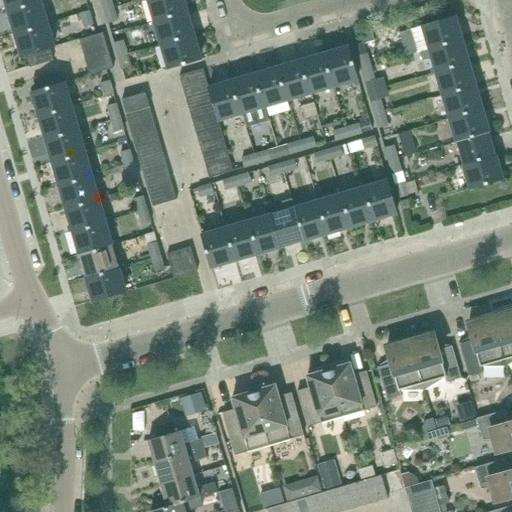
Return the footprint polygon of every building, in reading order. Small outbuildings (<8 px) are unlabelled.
[(5,0),(8,10),(40,1),(39,0),(5,0)] [(100,0),(105,13),(114,10),(111,0),(100,0)] [(156,24),(187,14),(182,0),(149,0),(156,24)] [(15,33),(47,24),(40,1),(8,10),(15,33)] [(114,10),(105,13),(108,24),(117,21),(114,10)] [(83,27),(93,24),(89,12),(80,14),(83,27)] [(162,46),(194,37),(187,14),(156,24),(162,46)] [(430,51),(462,41),(454,17),(423,26),(430,51)] [(49,49),(54,48),(47,24),(15,33),(22,57),(26,56),(49,49)] [(83,53),(107,46),(103,33),(80,40),(83,53)] [(169,69),(200,60),(194,37),(162,46),(169,69)] [(131,67),(127,54),(123,41),(114,44),(121,70),(131,67)] [(437,73),(468,64),(462,41),(430,51),(437,73)] [(86,65),(110,58),(107,46),(83,53),(86,65)] [(335,86),(358,79),(349,48),(325,55),(335,86)] [(30,68),(53,61),(49,49),(26,56),(30,68)] [(312,93),(335,86),(325,55),(303,61),(312,93)] [(362,70),(371,68),(368,55),(359,57),(362,70)] [(90,76),(113,69),(110,58),(86,65),(90,76)] [(289,100),(312,93),(303,61),(279,68),(289,100)] [(444,96),(475,87),(468,64),(437,73),(444,96)] [(265,107),(289,100),(279,68),(256,75),(265,107)] [(371,68),(362,70),(366,83),(375,80),(371,68)] [(183,88),(206,81),(203,70),(179,76),(183,88)] [(36,91),(60,84),(57,72),(33,79),(36,91)] [(243,113),(265,107),(256,75),(233,81),(243,113)] [(105,97),(114,94),(110,81),(101,84),(105,97)] [(209,89),(206,81),(183,88),(186,99),(210,92),(209,89)] [(218,120),(243,113),(233,81),(209,89),(210,92),(213,104),(217,115),(218,120)] [(40,117),(71,107),(64,83),(60,84),(36,91),(33,92),(40,117)] [(451,119),(482,110),(475,87),(444,96),(451,119)] [(189,111),(213,104),(210,92),(186,99),(189,111)] [(144,95),(146,95),(145,93),(122,100),(126,114),(150,108),(149,106),(147,107),(144,95)] [(376,116),(384,113),(381,100),(372,103),(376,116)] [(111,119),(120,116),(117,104),(108,107),(111,119)] [(193,122),(217,115),(213,104),(189,111),(193,122)] [(46,138),(77,129),(71,107),(40,117),(46,138)] [(130,127),(153,120),(150,108),(126,115),(130,127)] [(457,143),(488,134),(482,110),(451,119),(457,143)] [(384,113),(376,116),(379,129),(388,127),(384,113)] [(220,126),(218,120),(217,115),(193,122),(196,133),(220,126)] [(120,116),(111,119),(115,133),(124,130),(120,116)] [(133,137),(156,131),(153,120),(130,127),(133,137)] [(347,128),(350,138),(362,134),(359,125),(347,128)] [(199,144),(223,137),(220,126),(196,133),(199,144)] [(336,142),(350,138),(347,128),(333,132),(336,142)] [(53,162),(84,153),(77,129),(46,138),(53,162)] [(136,149),(160,142),(156,131),(133,137),(136,149)] [(464,165),(495,156),(488,134),(457,143),(464,165)] [(203,156),(226,149),(223,137),(199,144),(203,156)] [(364,150),(377,146),(375,137),(362,141),(364,150)] [(301,142),(304,151),(316,147),(314,138),(301,142)] [(139,160),(163,153),(160,142),(136,149),(139,160)] [(289,155),(304,151),(301,142),(287,146),(289,155)] [(328,151),(330,160),(343,156),(341,147),(328,151)] [(389,163),(398,160),(394,147),(385,149),(389,163)] [(206,167),(230,160),(226,149),(203,156),(206,167)] [(125,167),(134,164),(130,150),(122,153),(125,167)] [(317,163),(330,160),(328,151),(315,154),(317,163)] [(255,156),(258,165),(270,161),(267,152),(255,156)] [(60,186),(91,177),(84,153),(53,162),(60,186)] [(143,171),(166,165),(163,153),(139,160),(143,171)] [(244,169),(258,165),(255,156),(241,160),(244,169)] [(471,189),(502,180),(495,156),(464,165),(471,189)] [(209,179),(233,172),(230,160),(206,167),(209,179)] [(282,164),(284,173),(297,169),(295,160),(282,164)] [(398,160),(389,163),(393,175),(402,172),(398,160)] [(134,164),(125,167),(129,179),(137,176),(134,164)] [(272,177),(284,173),(282,164),(269,168),(272,177)] [(146,184),(158,181),(170,177),(166,165),(143,171),(146,184)] [(236,177),(238,187),(252,183),(249,173),(236,177)] [(67,209),(98,199),(91,177),(60,186),(67,209)] [(165,203),(177,200),(170,177),(158,181),(165,203)] [(226,191),(238,187),(236,177),(224,181),(226,191)] [(153,207),(165,203),(158,181),(146,184),(153,207)] [(374,220),(397,213),(388,182),(364,189),(374,220)] [(399,199),(409,196),(405,183),(396,186),(399,199)] [(213,194),(211,185),(211,184),(198,188),(200,198),(213,194)] [(350,227),(374,220),(364,189),(341,195),(350,227)] [(327,234),(350,227),(341,195),(318,202),(327,234)] [(138,213),(147,210),(143,197),(134,199),(138,213)] [(73,232),(105,223),(98,199),(67,209),(73,232)] [(402,209),(409,207),(407,200),(400,202),(402,209)] [(304,240),(327,234),(318,202),(295,209),(304,240)] [(281,247),(304,240),(295,209),(272,216),(281,247)] [(147,210),(138,213),(142,225),(151,222),(147,210)] [(258,254),(281,247),(272,216),(249,222),(258,254)] [(235,260),(258,254),(249,222),(226,229),(235,260)] [(80,255),(111,246),(105,223),(73,232),(80,255)] [(211,268),(235,260),(226,229),(202,236),(211,268)] [(152,259),(161,256),(157,243),(148,245),(152,259)] [(87,278),(118,269),(111,246),(80,255),(87,278)] [(186,275),(197,271),(190,248),(179,251),(186,275)] [(174,278),(186,275),(179,251),(167,255),(174,278)] [(161,256),(152,259),(156,271),(165,269),(161,256)] [(94,302),(125,292),(118,269),(87,278),(94,302)] [(511,312),(508,314),(491,314),(506,366),(511,361),(511,312)] [(484,366),(506,366),(491,314),(477,323),(468,325),(472,337),(472,341),(461,344),(461,342),(459,342),(469,376),(484,372),(484,370),(482,371),(481,367),(484,366)] [(438,347),(437,345),(435,335),(426,338),(409,338),(424,389),(443,378),(446,377),(447,381),(446,381),(446,383),(461,378),(451,345),(450,345),(451,347),(440,350),(438,347)] [(402,390),(424,389),(409,338),(395,347),(386,349),(390,361),(390,365),(379,368),(379,366),(377,366),(387,400),(402,396),(402,394),(400,395),(399,390),(402,390)] [(350,364),(341,366),(340,363),(327,367),(342,418),(364,412),(364,411),(377,407),(366,372),(353,376),(350,364)] [(321,424),(342,418),(327,367),(315,370),(316,374),(307,376),(310,388),(297,392),(307,427),(321,424)] [(275,386),(266,388),(265,385),(253,388),(269,446),(291,440),(304,436),(292,393),(278,397),(275,386)] [(248,453),(269,446),(253,388),(240,392),(241,395),(232,398),(235,409),(222,413),(235,456),(248,452),(248,453)] [(505,412),(508,412),(507,410),(476,419),(483,440),(496,439),(500,453),(511,449),(511,421),(508,422),(505,412)] [(202,439),(185,444),(181,431),(148,440),(155,463),(204,448),(220,444),(218,435),(202,440),(202,439)] [(190,463),(207,458),(204,448),(155,463),(161,485),(194,475),(190,463)] [(382,453),(386,466),(397,463),(393,450),(382,453)] [(326,472),(340,472),(340,455),(326,455),(326,472)] [(504,461),(506,461),(505,459),(474,468),(481,490),(494,489),(498,502),(511,497),(511,470),(511,471),(506,471),(504,461)] [(337,472),(321,477),(324,490),(341,485),(337,472)] [(215,483),(198,488),(194,475),(161,485),(168,506),(200,497),(200,498),(217,493),(215,483)] [(388,498),(387,494),(381,475),(369,479),(376,502),(388,498)] [(364,505),(376,502),(369,479),(358,482),(364,505)] [(408,501),(435,493),(432,481),(405,488),(408,501)] [(353,508),(364,505),(358,482),(346,485),(353,508)] [(341,511),(353,508),(346,485),(335,489),(341,511)] [(329,511),(340,511),(341,511),(335,489),(323,492),(329,511)] [(316,511),(329,511),(323,492),(312,496),(316,511)] [(411,511),(415,511),(439,505),(435,493),(408,501),(411,511)] [(304,511),(316,511),(312,496),(300,499),(304,511)] [(203,506),(200,498),(200,497),(168,506),(150,511),(185,511),(203,506)] [(291,511),(304,511),(300,499),(289,502),(291,511)] [(279,511),(291,511),(289,502),(277,506),(279,511)]
